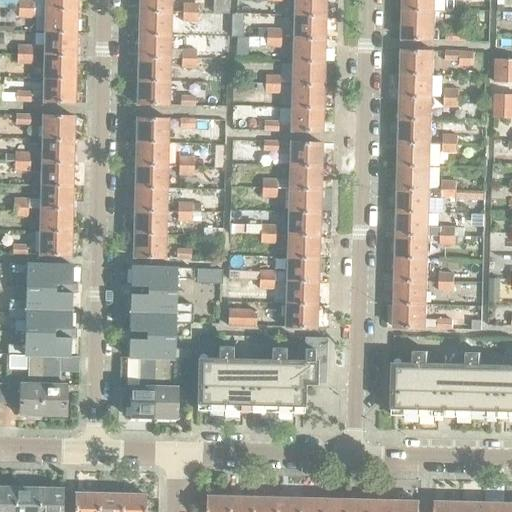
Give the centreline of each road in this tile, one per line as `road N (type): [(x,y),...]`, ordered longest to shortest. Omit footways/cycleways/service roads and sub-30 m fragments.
road 1 (residential): [(358,460),(367,0)]
road 2 (residential): [(104,0),(93,450)]
road 3 (residential): [(358,460),(176,455)]
road 4 (residential): [(511,464),(358,460)]
